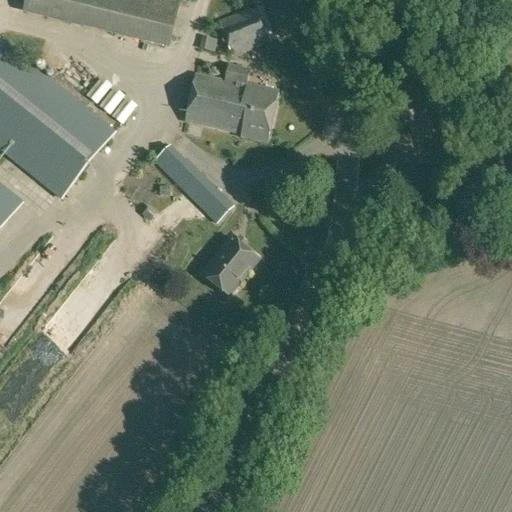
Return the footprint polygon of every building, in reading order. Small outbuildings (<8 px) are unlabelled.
[(26,0),(23,13),(170,48),(181,0),(26,0)] [(219,21),(233,58),(271,43),(258,6),(219,21)] [(0,39),(0,234),(24,204),(0,184),(0,150),(61,200),(115,133),(0,39)] [(241,137),(268,143),(278,92),(246,85),(249,71),(228,66),(224,83),(196,76),(186,122),(242,134),(241,137)] [(125,126),(143,106),(108,75),(90,95),(125,126)] [(176,184),(217,225),(232,208),(188,160),(187,163),(170,145),(154,162),(161,169),(171,178),(176,184)] [(203,275),(229,297),(258,261),(233,239),(203,275)] [(10,294),(25,304),(41,280),(26,270),(10,294)] [(0,312),(0,347),(17,323),(0,312)]
